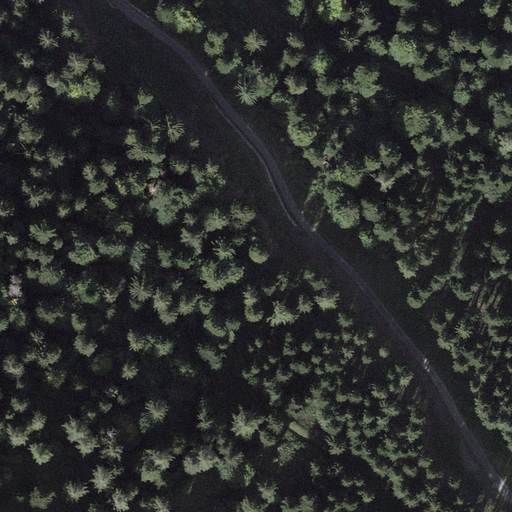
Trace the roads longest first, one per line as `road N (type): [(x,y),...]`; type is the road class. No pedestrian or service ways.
road 1 (track): [(511,500),(435,371),(304,223),(262,148),(186,54),(116,0)]
road 2 (track): [(511,138),(253,0)]
